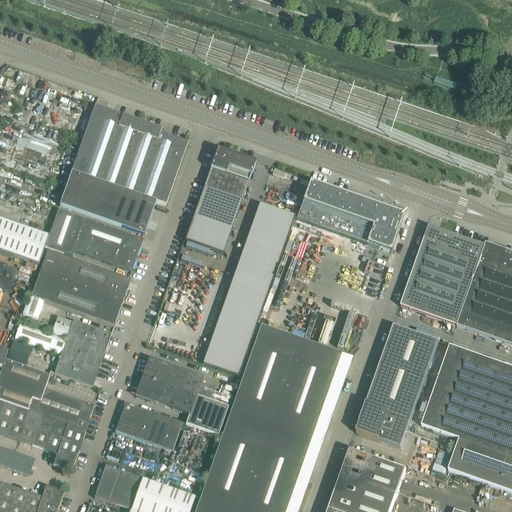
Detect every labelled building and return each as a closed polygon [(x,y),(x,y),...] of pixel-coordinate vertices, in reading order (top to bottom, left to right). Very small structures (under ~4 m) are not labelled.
[(106,69),(152,80),(155,70),(109,58),(106,69)] [(436,80),(434,85),(456,92),(457,87),(436,80)] [(72,174),(156,204),(166,207),(188,145),(141,128),(142,125),(95,108),(72,174)] [(217,151),(203,190),(242,204),(255,165),(227,155),(217,151)] [(60,208),(144,238),(156,204),(72,174),(66,190),(60,208)] [(404,218),(347,198),(309,184),(296,222),(390,255),(404,218)] [(204,190),(185,243),(223,256),(241,204),(204,190)] [(259,206),(202,367),(238,379),(295,219),(259,206)] [(74,254),(131,274),(143,242),(58,212),(45,250),(72,260),(74,254)] [(48,241),(0,223),(0,254),(38,268),(48,241)] [(485,249),(452,237),(429,229),(401,309),(457,329),(477,273),(485,249)] [(457,329),(495,342),(511,348),(511,255),(487,246),(486,249),(457,329)] [(48,253),(39,276),(123,306),(131,283),(48,253)] [(114,329),(123,306),(39,276),(31,299),(114,329)] [(22,316),(37,322),(43,304),(28,299),(22,316)] [(67,341),(104,354),(110,337),(111,337),(73,323),(73,324),(67,341)] [(283,334),(296,339),(300,327),(286,323),(283,334)] [(61,358),(98,372),(104,354),(67,341),(67,343),(21,326),(15,341),(61,358)] [(285,511),(340,357),(261,328),(195,511),(285,511)] [(439,345),(394,329),(357,435),(401,451),(439,345)] [(13,343),(6,363),(25,370),(32,350),(13,343)] [(0,371),(2,372),(5,363),(8,353),(0,349),(0,371)] [(511,495),(511,370),(450,349),(422,429),(459,442),(448,473),(511,495)] [(92,388),(98,372),(61,358),(55,375),(54,375),(54,376),(92,389),(93,389),(92,388)] [(149,360),(135,398),(190,417),(186,427),(216,437),(230,398),(200,388),(203,379),(149,360)] [(0,376),(0,403),(4,405),(17,409),(29,414),(42,418),(55,423),(67,427),(74,429),(78,421),(89,425),(95,409),(45,391),(50,379),(5,363),(2,372),(0,376)] [(0,416),(0,436),(6,438),(17,409),(4,405),(0,416)] [(125,405),(115,433),(115,434),(172,454),(182,425),(125,405)] [(6,438),(19,443),(29,414),(17,409),(6,438)] [(19,443),(32,447),(42,418),(29,414),(19,443)] [(32,447),(57,456),(67,427),(55,423),(42,418),(32,447)] [(86,434),(89,425),(78,421),(74,429),(86,434)] [(57,456),(53,467),(72,474),(79,455),(83,442),(86,434),(74,429),(67,427),(57,456)] [(0,468),(30,478),(36,461),(0,449),(0,468)] [(446,469),(451,452),(442,450),(436,471),(437,467),(446,469)] [(350,453),(331,508),(329,511),(391,511),(406,473),(350,453)] [(130,511),(142,481),(106,468),(94,499),(130,511)] [(190,511),(195,500),(142,481),(130,511),(190,511)] [(4,486),(0,496),(0,511),(8,511),(16,490),(4,486)] [(42,499),(37,511),(58,511),(65,494),(45,488),(41,499),(42,499)] [(37,511),(42,499),(41,499),(16,490),(8,511),(37,511)]
